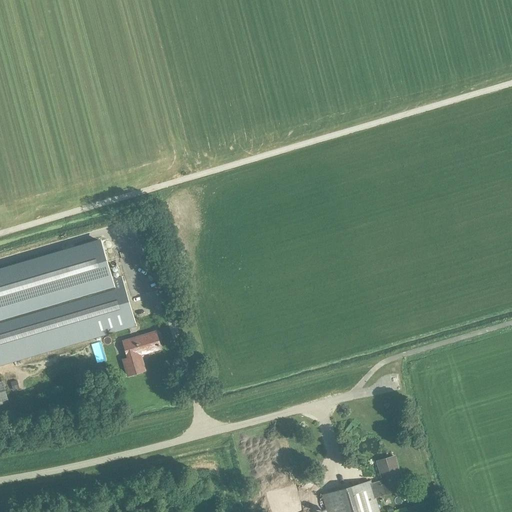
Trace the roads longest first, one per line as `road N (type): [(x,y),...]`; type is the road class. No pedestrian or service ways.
road 1 (track): [(511,82),(0,233)]
road 2 (unclassified): [(0,481),(350,397),(376,366),(404,354)]
